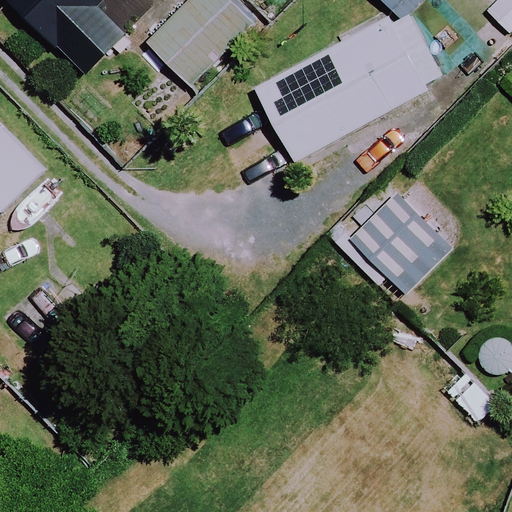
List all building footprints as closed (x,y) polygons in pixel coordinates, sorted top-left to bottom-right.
[(107,0),(10,0),(59,48),(107,0)] [(256,24),(233,0),(186,0),(147,37),(192,84),(256,24)] [(384,0),(397,13),(410,25),(432,3),(429,0),(384,0)] [(511,0),(501,0),(490,12),(511,34),(511,0)] [(430,90),(390,19),(259,92),(299,164),(430,90)] [(46,173),(0,123),(0,210),(2,213),(46,173)] [(457,248),(399,191),(351,238),(409,296),(457,248)]
